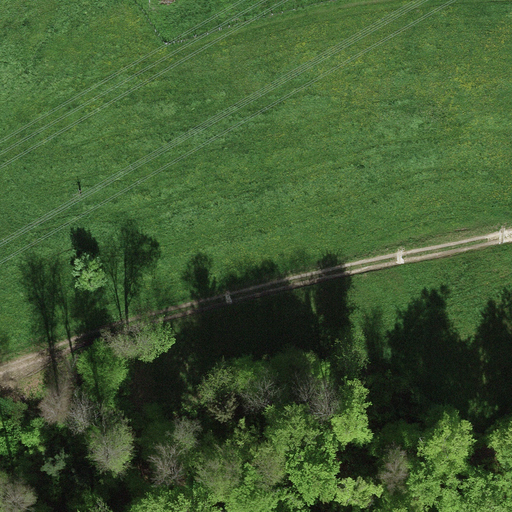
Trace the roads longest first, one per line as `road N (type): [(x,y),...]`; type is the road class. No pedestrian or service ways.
road 1 (track): [(0,366),(212,300),(511,236)]
road 2 (track): [(421,0),(153,57)]
